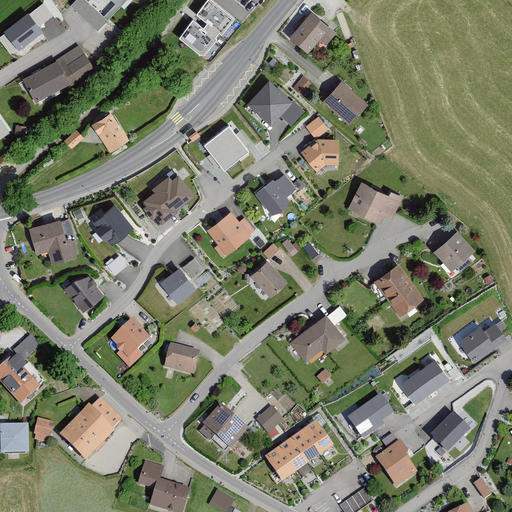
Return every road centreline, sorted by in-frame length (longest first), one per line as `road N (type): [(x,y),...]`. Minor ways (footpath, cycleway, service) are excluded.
road 1 (tertiary): [(291,0),(168,136),(114,172),(0,212)]
road 2 (residential): [(164,435),(237,352),(313,294),(439,223)]
road 3 (residential): [(68,348),(134,295),(157,254),(298,142)]
road 4 (residential): [(405,511),(480,460),(508,384),(500,369),(412,428)]
road 5 (residential): [(0,189),(118,85),(186,0)]
road 6 (unclassified): [(287,511),(164,435)]
road 7 (unclassified): [(164,435),(68,348)]
